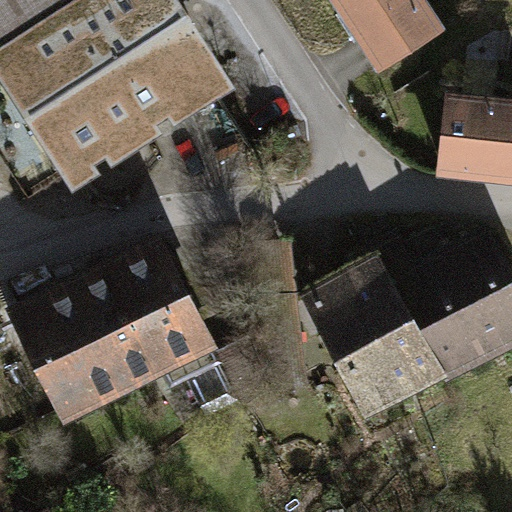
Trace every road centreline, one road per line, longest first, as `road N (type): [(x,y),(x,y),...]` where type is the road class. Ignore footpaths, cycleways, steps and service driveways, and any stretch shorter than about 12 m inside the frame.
road 1 (track): [(0,266),(178,212),(321,198),(377,180)]
road 2 (track): [(249,0),(347,149),(377,180),(415,194),(511,199)]
